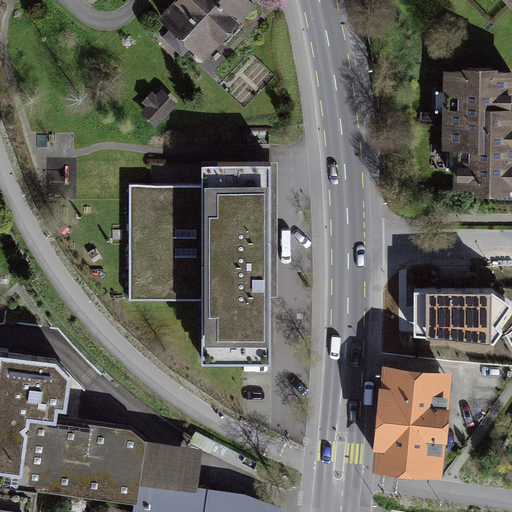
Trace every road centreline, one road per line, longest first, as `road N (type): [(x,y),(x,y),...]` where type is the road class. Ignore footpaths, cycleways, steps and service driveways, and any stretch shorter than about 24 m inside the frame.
road 1 (secondary): [(337,511),(347,243)]
road 2 (secondary): [(347,243),(335,85),(319,0)]
road 3 (residential): [(511,239),(347,243)]
